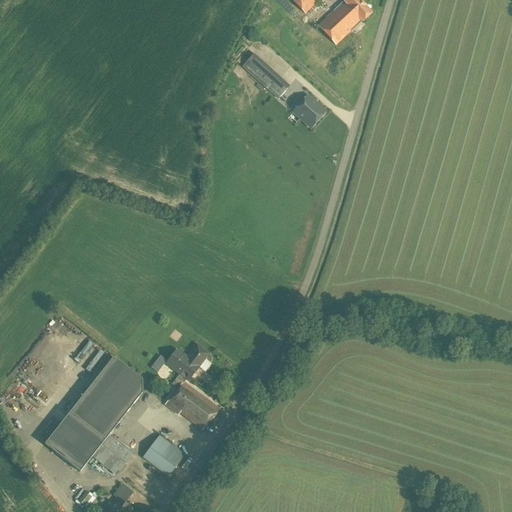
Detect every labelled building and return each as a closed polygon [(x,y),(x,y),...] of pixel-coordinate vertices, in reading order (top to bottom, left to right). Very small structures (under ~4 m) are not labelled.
[(318,0),(291,0),(305,14),(318,0)] [(362,22),(372,13),(359,0),(345,0),(318,26),(336,45),(361,21),(362,22)] [(278,99),(290,86),(254,52),(242,67),(278,99)] [(326,111),(308,95),(292,113),(310,129),(326,111)] [(72,335),(80,342),(86,334),(78,327),(72,335)] [(21,349),(28,338),(23,335),(16,347),(21,349)] [(23,347),(28,350),(34,341),(30,338),(23,347)] [(199,366),(209,354),(197,345),(186,358),(177,351),(166,364),(180,375),(172,384),(178,389),(165,405),(178,415),(179,413),(203,431),(220,409),(184,382),(186,379),(188,381),(199,366)] [(12,359),(19,365),(27,356),(20,350),(12,359)] [(162,366),(166,361),(159,356),(156,361),(162,366)] [(116,475),(133,453),(110,435),(142,393),(142,380),(113,357),(45,445),(80,472),(92,457),(116,475)] [(44,376),(41,381),(53,388),(56,382),(44,376)] [(21,381),(0,401),(0,402),(4,407),(25,386),(21,381)] [(168,477),(180,461),(185,455),(159,435),(143,458),(168,477)] [(113,496),(117,499),(107,511),(129,511),(132,509),(125,504),(133,493),(122,484),(113,496)] [(84,506),(92,496),(86,491),(78,501),(84,506)]
